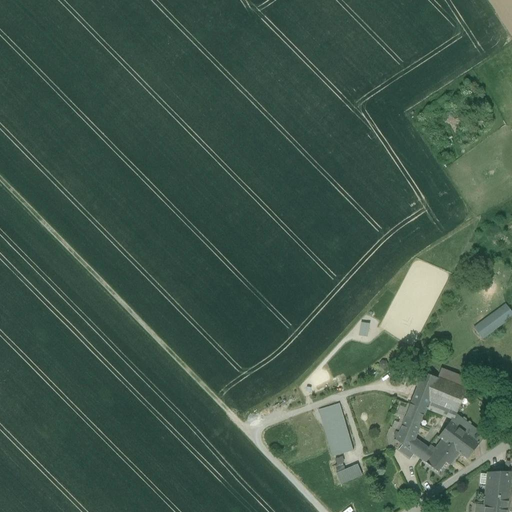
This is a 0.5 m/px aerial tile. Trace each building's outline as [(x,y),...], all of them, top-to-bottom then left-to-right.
[(483,340),(511,317),(511,310),(506,303),(474,328),(483,340)] [(359,336),(368,337),(370,323),(361,322),(359,336)] [(341,403),(319,409),(332,457),(354,451),(341,403)] [(411,404),(396,441),(409,451),(425,410),(411,404)] [(471,439),(459,454),(467,460),(479,445),(471,439)] [(450,466),(459,454),(442,440),(435,449),(430,446),(420,459),(438,472),(445,462),(450,466)] [(343,456),(335,459),(337,465),(345,462),(343,456)] [(344,463),(335,466),(337,472),(346,469),(344,463)] [(359,465),(336,472),(340,484),(363,476),(359,465)] [(511,473),(487,473),(487,475),(486,485),(482,511),(507,511),(510,485),(511,473)]
